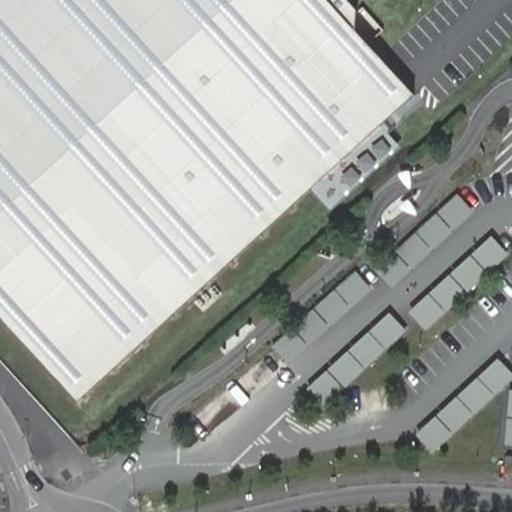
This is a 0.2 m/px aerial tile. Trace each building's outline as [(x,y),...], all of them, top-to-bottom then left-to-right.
[(0,0),(0,311),(78,397),(414,91),(358,30),(359,0),(0,0)] [(442,211),(457,229),(478,210),(462,193),(442,211)] [(427,325),(511,254),(498,238),(432,295),(437,301),(419,316),(427,325)] [(356,269),(318,307),(336,325),(374,287),(356,269)] [(394,312),(378,327),(394,343),(409,329),(394,312)] [(511,368),(501,357),(422,436),(438,452),(511,378),(511,368)]
